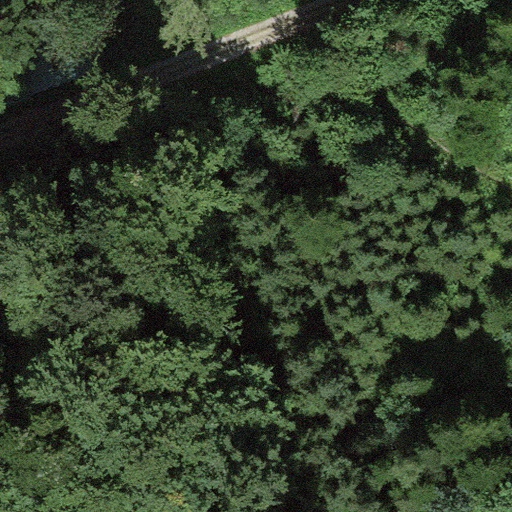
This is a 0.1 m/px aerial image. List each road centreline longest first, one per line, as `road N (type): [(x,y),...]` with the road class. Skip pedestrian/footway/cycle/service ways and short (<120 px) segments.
road 1 (track): [(0,144),(399,0)]
road 2 (track): [(200,70),(341,102),(511,189)]
